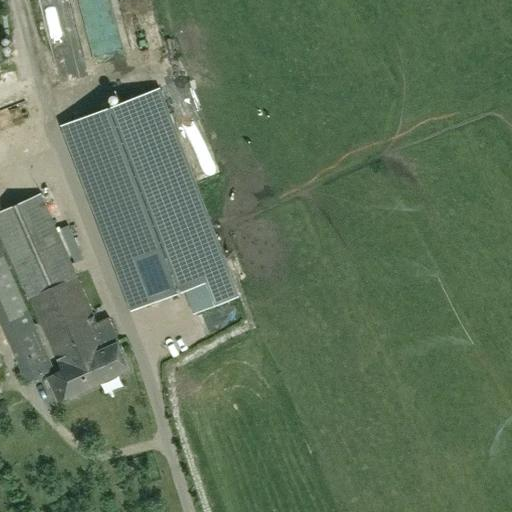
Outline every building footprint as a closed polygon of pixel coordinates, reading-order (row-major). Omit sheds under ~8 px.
[(36,0),(58,86),(87,79),(66,0),(36,0)] [(114,59),(102,0),(76,0),(89,64),(114,59)] [(120,0),(135,68),(159,63),(146,0),(120,0)] [(84,121),(152,301),(187,288),(195,312),(237,297),(159,92),(84,121)] [(0,212),(0,236),(29,299),(77,277),(41,194),(0,212)] [(54,370),(0,254),(0,327),(26,382),(54,370)] [(96,323),(77,279),(31,299),(62,371),(46,378),(57,402),(128,370),(117,344),(120,343),(109,318),(96,323)]
